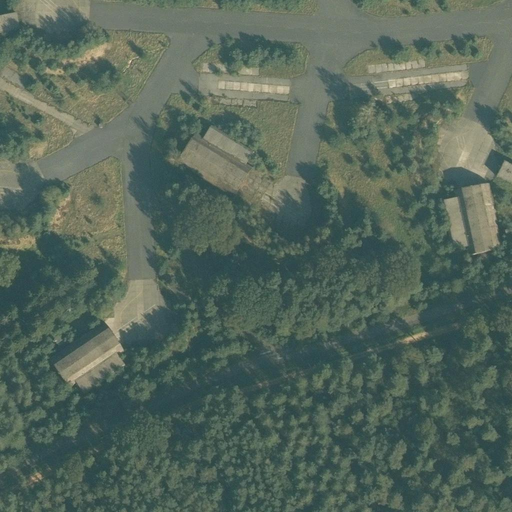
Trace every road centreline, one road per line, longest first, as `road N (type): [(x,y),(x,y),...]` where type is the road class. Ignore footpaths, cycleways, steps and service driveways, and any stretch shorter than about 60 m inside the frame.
road 1 (track): [(0,497),(204,401),(251,389)]
road 2 (track): [(251,389),(511,308)]
road 3 (track): [(251,389),(300,511)]
